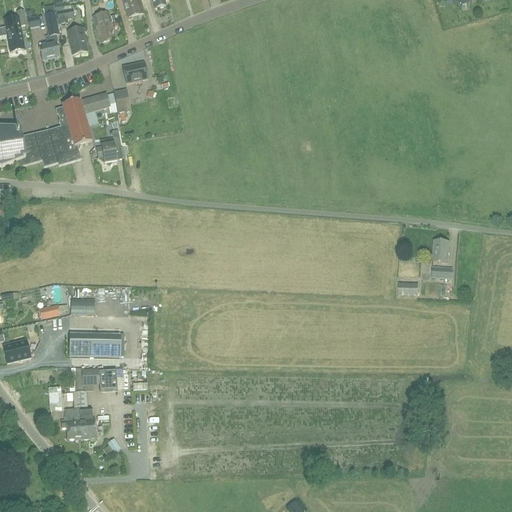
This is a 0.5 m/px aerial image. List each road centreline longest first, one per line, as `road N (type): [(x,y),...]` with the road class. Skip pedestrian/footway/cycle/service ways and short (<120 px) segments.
road 1 (unclassified): [(511,233),(0,182)]
road 2 (unclassified): [(0,94),(253,0)]
road 3 (unknown): [(100,362),(128,360),(136,349),(133,329),(68,324),(45,360),(0,375)]
road 4 (unclassified): [(98,511),(0,389)]
road 5 (unknown): [(144,453),(141,408),(125,404),(115,419),(123,444),(138,453)]
